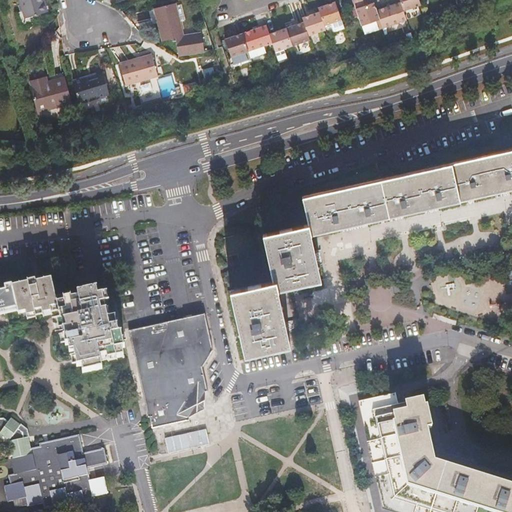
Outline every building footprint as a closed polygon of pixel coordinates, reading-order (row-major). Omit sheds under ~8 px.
[(44,0),(20,0),(27,19),(49,12),(44,0)] [(377,8),(374,0),(357,6),(364,27),(370,25),(371,28),(383,24),(377,8)] [(401,0),(400,0),(377,8),(383,24),(406,16),(404,10),(401,0)] [(401,0),(404,10),(422,4),(420,0),(401,0)] [(340,12),(336,1),(319,7),(321,11),(326,25),(334,22),(337,28),(345,25),(340,12)] [(177,4),(155,9),(164,41),(177,38),(180,55),(205,50),(203,32),(186,36),(177,4)] [(304,17),(305,21),(310,35),(327,29),(326,25),(321,11),(304,17)] [(288,26),(294,44),(311,38),(310,35),(305,21),(288,26)] [(268,24),(244,32),(249,50),(252,57),(267,52),(265,45),(275,42),(271,32),(268,24)] [(275,42),(277,49),(294,44),(288,26),(271,32),(275,42)] [(210,29),(203,30),(206,50),(213,49),(210,29)] [(249,50),(244,32),(226,38),(232,56),(249,50)] [(137,62),(136,59),(120,63),(126,85),(158,76),(153,58),(137,62)] [(204,68),(207,81),(217,78),(214,65),(204,68)] [(64,73),(31,81),(39,111),(72,103),(64,73)] [(81,79),(72,81),(77,103),(107,95),(103,78),(100,79),(99,75),(95,77),(81,81),(81,79)] [(174,75),(159,77),(162,96),(176,95),(174,75)] [(142,101),(145,103),(157,99),(159,96),(157,91),(154,89),(142,92),(140,95),(142,101)] [(511,151),(456,163),(464,201),(511,190),(511,151)] [(464,201),(456,163),(304,196),(310,225),(312,233),(464,201)] [(312,233),(310,225),(264,234),(274,281),(277,280),(279,289),(322,280),(312,233)] [(18,310),(19,315),(26,314),(27,317),(35,315),(36,320),(37,321),(53,317),(52,313),(59,311),(60,316),(63,329),(64,329),(66,335),(59,337),(61,344),(68,343),(70,353),(74,368),(82,366),(83,372),(103,368),(101,361),(108,359),(125,355),(123,348),(126,347),(124,340),(122,332),(119,333),(116,317),(112,318),(110,309),(106,310),(105,304),(109,303),(107,294),(98,296),(96,289),(77,294),(77,296),(69,299),(69,297),(62,299),(61,297),(54,298),(49,279),(41,281),(41,280),(33,282),(32,279),(25,281),(26,283),(18,284),(18,282),(12,284),(18,310)] [(277,280),(274,281),(230,290),(244,354),(291,344),(279,289),(277,280)] [(0,285),(0,288),(0,314),(18,310),(12,284),(11,283),(0,285)] [(149,424),(151,429),(189,420),(189,417),(204,392),(207,392),(201,368),(212,351),(204,314),(128,332),(149,424)] [(61,344),(59,344),(60,348),(64,347),(65,354),(70,353),(68,343),(61,344)] [(511,511),(511,474),(444,453),(434,406),(426,408),(423,401),(408,404),(406,397),(377,403),(374,389),(349,395),(374,511),(511,511)] [(0,433),(6,439),(10,456),(8,457),(12,472),(6,473),(8,483),(2,484),(6,499),(24,496),(25,504),(40,501),(41,506),(51,504),(52,507),(67,504),(68,508),(83,504),(82,499),(91,497),(91,494),(105,491),(102,475),(87,478),(85,467),(105,462),(102,446),(81,451),(77,432),(37,441),(37,444),(28,446),(24,426),(9,416),(6,419),(2,415),(0,415),(0,433)]
